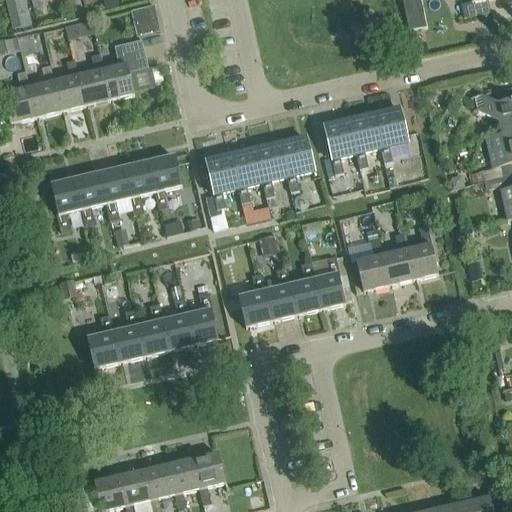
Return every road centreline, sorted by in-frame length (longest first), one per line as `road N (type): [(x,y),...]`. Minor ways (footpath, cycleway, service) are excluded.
road 1 (residential): [(170,0),(199,121),(511,49)]
road 2 (residential): [(511,306),(273,360),(259,371),(287,511)]
